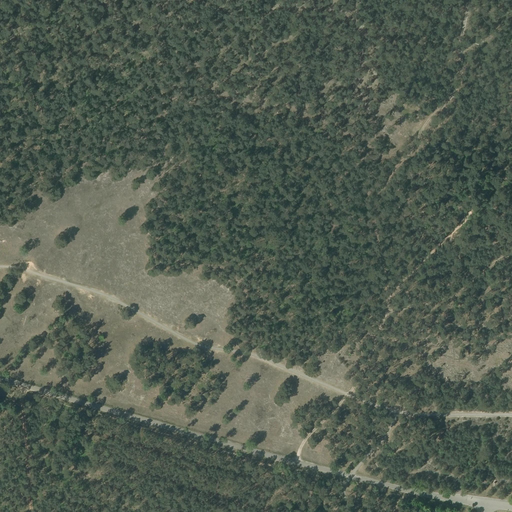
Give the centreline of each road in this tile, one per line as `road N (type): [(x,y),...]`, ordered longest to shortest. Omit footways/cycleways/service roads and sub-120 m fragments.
road 1 (unclassified): [(484,503),(349,476),(0,379)]
road 2 (track): [(295,461),(366,364),(388,297),(465,219)]
road 3 (track): [(31,511),(21,385)]
